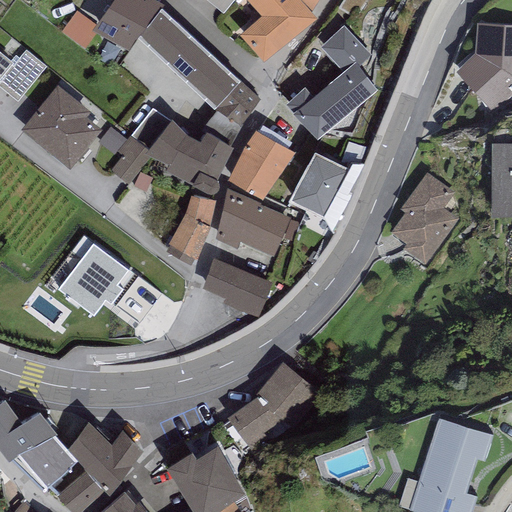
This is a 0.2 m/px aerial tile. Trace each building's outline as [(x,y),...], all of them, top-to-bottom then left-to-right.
[(161,7),(147,0),(117,0),(98,28),(92,35),(127,55),(136,42),(144,32),(161,7)] [(236,0),(204,0),(223,16),(236,0)] [(243,0),(261,20),(239,39),(264,67),(316,23),(310,16),(295,0),(243,0)] [(295,0),(310,16),(319,0),(295,0)] [(98,28),(77,12),(61,32),(82,49),(92,35),(98,28)] [(144,32),(136,42),(214,114),(216,112),(240,85),(163,13),(145,34),(144,32)] [(511,27),(477,27),(474,57),(456,75),(495,117),(511,98),(511,27)] [(344,31),(321,52),(343,75),(347,80),(357,71),(370,59),(344,31)] [(13,67),(0,82),(0,88),(17,102),(46,67),(26,51),(13,67)] [(0,56),(0,82),(13,67),(0,56)] [(303,91),(288,104),(317,138),(374,90),(357,71),(347,80),(343,75),(312,101),(303,91)] [(262,105),(240,85),(216,112),(243,133),(262,105)] [(91,115),(57,88),(21,134),(70,172),(101,133),(86,121),(91,115)] [(127,141),(110,128),(98,144),(114,156),(116,153),(123,157),(110,172),(129,185),(148,159),(168,169),(165,175),(192,188),(191,190),(206,196),(208,198),(211,198),(213,198),(215,197),(217,196),(219,193),(219,192),(219,189),(218,187),(217,185),(234,152),(206,137),(201,147),(185,139),(171,123),(152,110),(127,141)] [(234,152),(243,133),(216,112),(214,114),(203,135),(206,137),(234,152)] [(296,157),(255,136),(242,152),(227,184),(262,203),(296,157)] [(511,139),(492,139),(491,212),(511,212),(511,139)] [(315,158),(289,206),(322,220),(345,170),(315,158)] [(427,168),(399,203),(405,207),(391,224),(406,236),(402,241),(426,260),(460,216),(443,204),(454,189),(427,168)] [(290,220),(227,192),(215,242),(236,253),(239,244),(273,260),(290,220)] [(215,203),(190,199),(184,219),(168,248),(169,249),(165,256),(191,267),(193,262),(196,262),(210,230),(208,229),(215,203)] [(271,286),(213,263),(201,292),(224,301),(221,306),(257,320),(271,286)] [(180,283),(150,266),(140,295),(160,301),(158,311),(176,318),(186,291),(179,287),(180,283)] [(257,388),(228,409),(247,440),(280,416),(311,378),(280,355),(257,388)] [(3,399),(0,400),(0,442),(10,456),(12,454),(53,431),(37,410),(19,421),(3,399)] [(111,435),(88,412),(68,439),(78,451),(109,488),(144,442),(122,421),(111,435)] [(492,430),(439,412),(409,504),(434,511),(469,511),(476,493),(466,489),(477,455),(484,457),(492,430)] [(68,439),(53,431),(12,454),(43,485),(47,481),(78,451),(68,439)] [(191,443),(167,457),(195,508),(197,511),(207,511),(243,489),(217,438),(196,450),(191,443)] [(74,511),(80,511),(109,488),(78,451),(47,481),(74,511)] [(126,485),(94,511),(153,511),(154,511),(139,493),(136,496),(126,485)]
